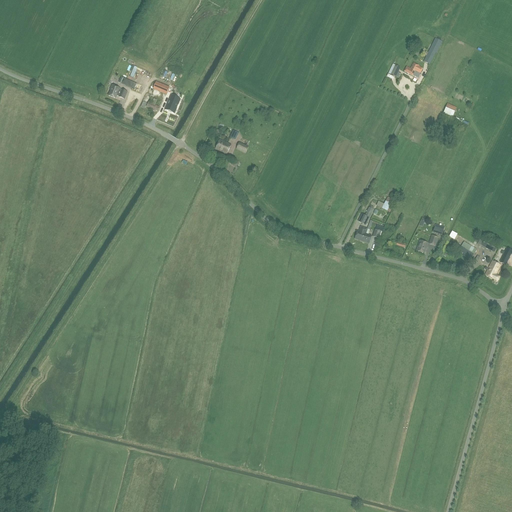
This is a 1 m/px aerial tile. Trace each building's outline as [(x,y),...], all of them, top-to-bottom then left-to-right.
[(436,39),(424,62),(430,65),(436,53),(436,54),(442,42),(436,39)] [(410,69),(407,67),(404,72),(414,77),(416,72),(420,74),(423,69),(419,67),(419,66),(413,63),(410,69)] [(396,77),(400,68),(393,64),(388,73),(396,77)] [(119,82),(131,88),(134,82),(122,77),(119,82)] [(169,88),(166,87),(159,84),(156,82),(153,89),(157,90),(163,93),(166,94),(169,88)] [(109,96),(116,99),(118,93),(119,93),(120,89),(112,86),(110,91),(111,91),(109,96)] [(174,114),(180,100),(171,96),(165,110),(174,114)] [(160,107),(155,105),(157,100),(154,99),(153,100),(152,99),(151,101),(152,102),(151,104),(149,103),(147,107),(158,112),(160,107)] [(457,108),(447,104),(445,109),(454,113),(457,108)] [(236,140),(238,133),(233,131),(230,137),(236,140)] [(227,155),(231,145),(220,140),(215,149),(227,155)] [(249,147),(239,142),(236,149),(245,154),(249,147)] [(376,206),(390,213),(394,205),(391,204),(393,200),(388,197),(384,204),(378,201),(376,206)] [(366,226),(374,210),(369,208),(365,216),(362,214),(358,222),(366,226)] [(444,227),(436,224),(433,233),(442,235),(444,227)] [(355,239),(369,244),(371,236),(366,234),(367,229),(360,227),(359,232),(358,231),(355,239)] [(375,229),(372,237),(378,239),(379,237),(380,237),(382,232),(375,229)] [(432,236),(429,244),(436,247),(439,238),(432,236)] [(481,246),(495,253),(498,246),(485,240),(481,246)] [(425,254),(428,244),(420,241),(417,251),(425,254)] [(454,242),(451,247),(474,260),(476,255),(474,254),(477,249),(463,242),(461,246),(454,242)] [(506,266),(511,251),(511,250),(507,248),(500,263),(506,266)] [(492,262),(490,265),(494,267),(492,270),(491,273),(493,274),(491,278),(497,281),(499,277),(495,275),(500,266),(492,262)] [(494,267),(490,265),(485,275),(491,278),(493,274),(491,273),(492,270),(494,267)]
